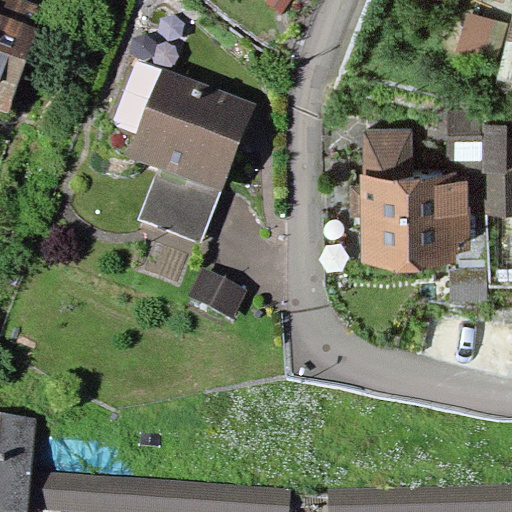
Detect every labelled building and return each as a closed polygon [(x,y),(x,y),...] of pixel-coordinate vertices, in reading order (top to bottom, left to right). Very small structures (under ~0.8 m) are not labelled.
[(0,6),(0,116),(7,120),(42,21),(0,6)] [(264,116),(171,79),(137,164),(231,201),(264,116)] [(511,122),(484,122),(484,156),(511,155),(511,122)] [(358,126),(359,161),(412,160),(412,125),(358,126)] [(359,161),(354,162),(356,251),(464,249),(462,169),(448,170),(448,160),(412,160),(359,161)] [(511,163),(486,164),(487,203),(511,203),(511,163)] [(152,179),(136,220),(196,243),(212,202),(152,179)] [(201,270),(187,297),(232,320),(246,292),(201,270)] [(0,511),(28,511),(30,421),(0,419),(0,511)]
